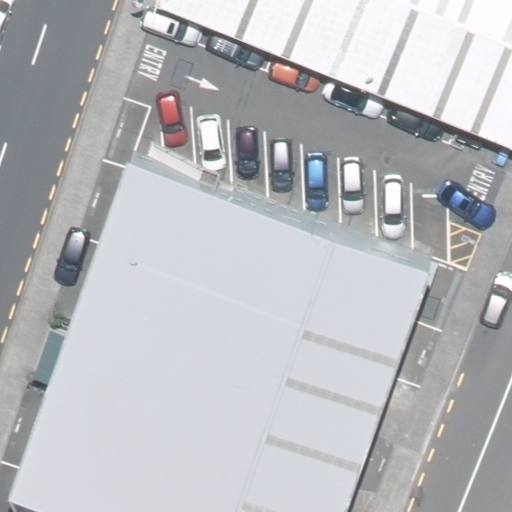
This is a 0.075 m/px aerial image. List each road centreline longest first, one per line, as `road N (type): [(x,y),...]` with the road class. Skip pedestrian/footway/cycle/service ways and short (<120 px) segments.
road 1 (unclassified): [(45,0),(0,142)]
road 2 (unclassified): [(458,511),(511,386)]
